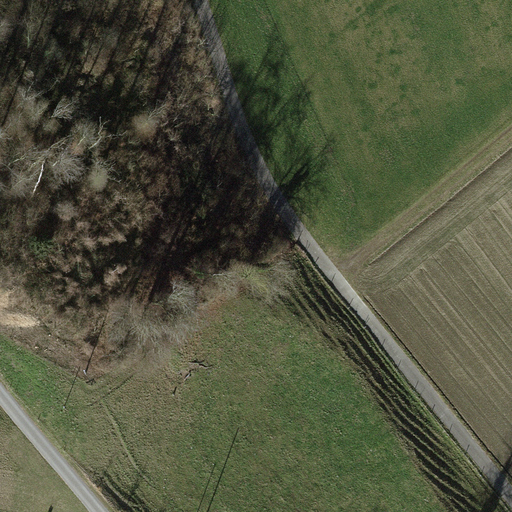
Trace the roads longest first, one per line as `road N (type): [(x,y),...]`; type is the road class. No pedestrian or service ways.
road 1 (track): [(511,491),(282,203),(198,0)]
road 2 (track): [(0,372),(105,511)]
